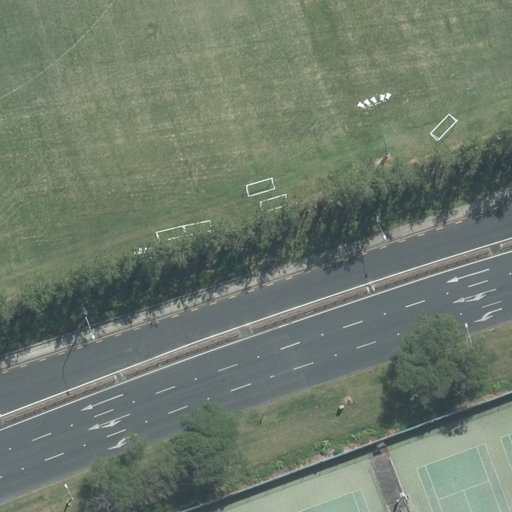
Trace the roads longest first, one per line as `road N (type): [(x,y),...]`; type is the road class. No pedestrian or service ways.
road 1 (primary): [(511,276),(356,322),(0,451)]
road 2 (primary): [(0,396),(511,221)]
